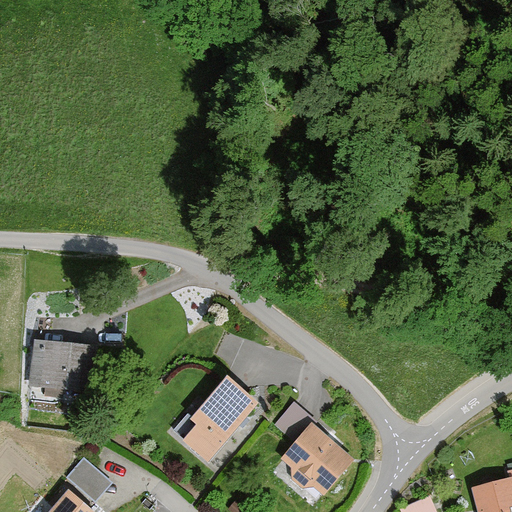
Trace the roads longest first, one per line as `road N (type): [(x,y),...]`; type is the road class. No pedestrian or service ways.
road 1 (unclassified): [(411,458),(352,381),(207,268),(145,249),(0,242)]
road 2 (unclassified): [(411,458),(511,378)]
